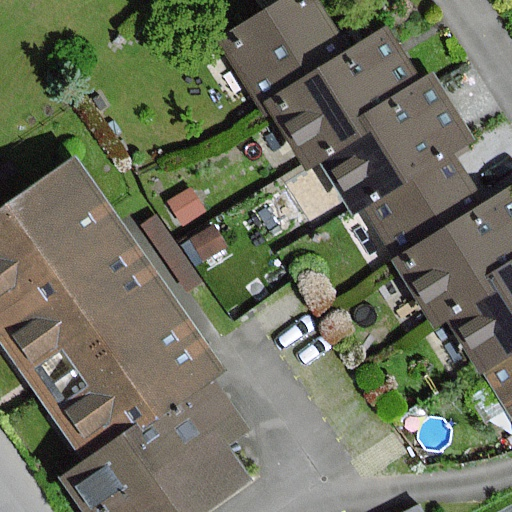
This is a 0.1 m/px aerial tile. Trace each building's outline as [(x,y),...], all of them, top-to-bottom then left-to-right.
[(318,0),(282,0),(219,37),(259,106),(266,102),(350,53),(318,0)] [(389,30),(350,53),(266,102),(306,171),(320,163),(359,140),(348,120),(417,79),(389,30)] [(359,140),(320,163),(354,221),(368,212),(459,159),(455,153),(476,140),(434,69),(417,79),(348,120),(359,140)] [(459,159),(368,212),(394,255),(484,202),(459,159)] [(0,218),(0,320),(124,232),(75,164),(0,218)] [(484,202),(394,255),(436,327),(446,321),(499,290),(489,274),(511,261),(511,186),(484,202)] [(173,300),(124,232),(0,320),(0,333),(43,393),(173,300)] [(499,290),(446,321),(479,378),(486,374),(511,358),(511,261),(489,274),(499,290)] [(208,378),(222,368),(173,300),(43,393),(91,461),(208,378)] [(511,358),(486,374),(511,417),(511,358)] [(244,427),(208,378),(91,461),(63,481),(85,511),(207,511),(249,483),(221,444),(244,427)] [(511,511),(511,500),(484,511),(511,511)]
